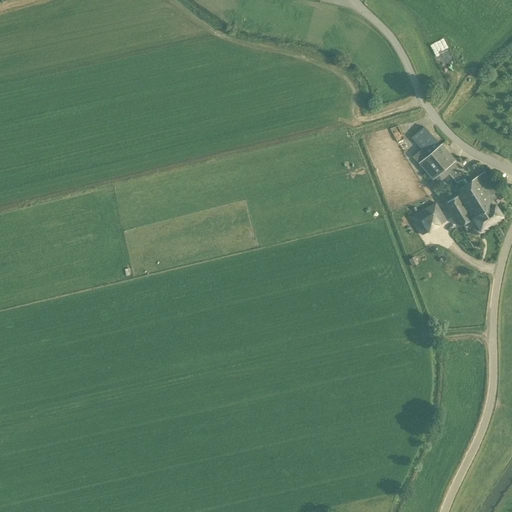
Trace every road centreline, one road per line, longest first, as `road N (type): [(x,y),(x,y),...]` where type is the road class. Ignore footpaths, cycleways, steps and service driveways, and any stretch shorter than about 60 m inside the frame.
road 1 (unclassified): [(445,511),(490,414),(499,272),(511,234)]
road 2 (unclassified): [(511,171),(440,126),(396,44),(351,0)]
